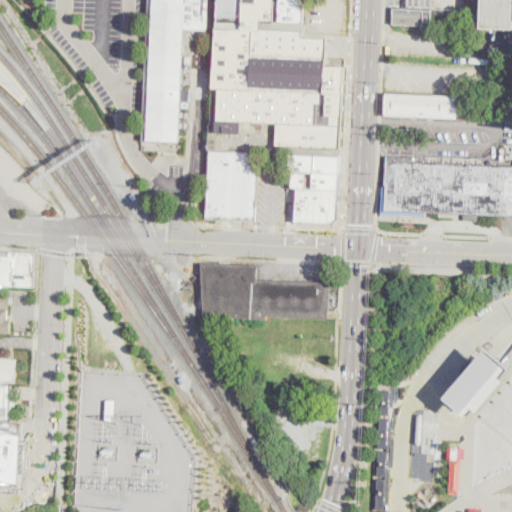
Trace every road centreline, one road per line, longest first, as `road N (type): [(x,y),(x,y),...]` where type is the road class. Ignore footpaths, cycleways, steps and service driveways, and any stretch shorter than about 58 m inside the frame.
road 1 (tertiary): [(0,230),(361,249)]
road 2 (residential): [(56,233),(42,500)]
road 3 (primary): [(361,249),(350,428),(331,511)]
road 4 (primary): [(372,0),(361,249)]
road 5 (tertiary): [(511,254),(361,249)]
road 6 (track): [(133,372),(97,298),(79,280),(54,276)]
